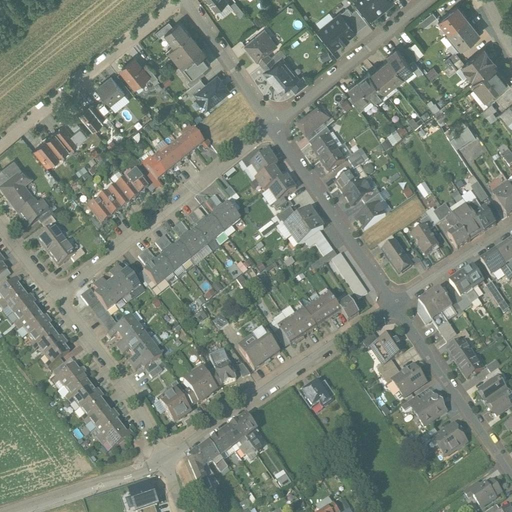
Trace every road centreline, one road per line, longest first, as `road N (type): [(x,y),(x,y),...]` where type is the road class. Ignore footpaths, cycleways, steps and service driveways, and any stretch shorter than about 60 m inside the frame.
road 1 (residential): [(164,455),(396,303)]
road 2 (residential): [(272,124),(57,295)]
road 3 (residential): [(177,0),(0,140)]
road 4 (residential): [(272,124),(396,303)]
road 5 (residential): [(396,303),(511,475)]
road 6 (residential): [(425,0),(272,124)]
road 7 (residential): [(57,295),(164,455)]
road 8 (residential): [(10,511),(164,455)]
road 9 (residential): [(186,0),(272,124)]
road 10 (residential): [(396,303),(511,226)]
